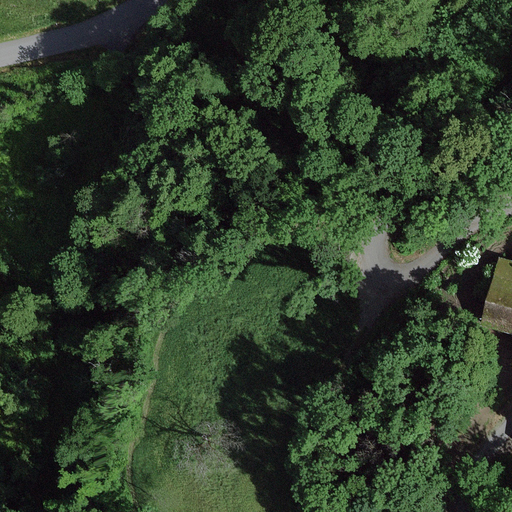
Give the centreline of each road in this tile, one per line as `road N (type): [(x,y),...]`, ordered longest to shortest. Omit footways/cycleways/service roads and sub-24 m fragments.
road 1 (track): [(104,26),(56,287),(49,511)]
road 2 (track): [(511,88),(411,189),(381,229),(373,258),(387,279),(419,275),(473,224),(511,210)]
road 3 (unclassified): [(0,57),(104,26),(153,0)]
